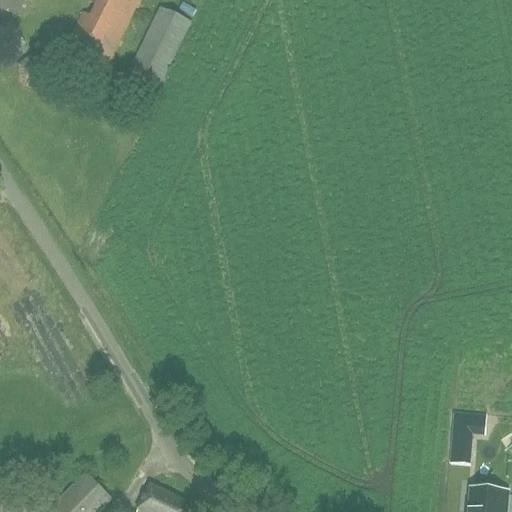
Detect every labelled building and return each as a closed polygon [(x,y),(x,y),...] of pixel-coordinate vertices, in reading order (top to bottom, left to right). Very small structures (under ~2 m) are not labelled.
[(0,0),(0,8),(16,15),(22,0),(0,0)] [(105,70),(139,0),(87,0),(95,4),(89,15),(82,11),(63,49),(105,70)] [(154,98),(190,23),(159,8),(126,78),(138,84),(136,90),(154,98)] [(35,91),(51,81),(49,62),(32,54),(17,65),(18,83),(35,91)] [(25,292),(35,309),(49,301),(39,284),(25,292)] [(99,511),(111,500),(84,473),(46,511),(99,511)] [(188,511),(183,502),(150,485),(136,511),(188,511)] [(487,491),(471,490),(470,503),(468,511),(505,511),(507,493),(487,491)] [(0,511),(9,511),(6,500),(0,501),(0,511)]
